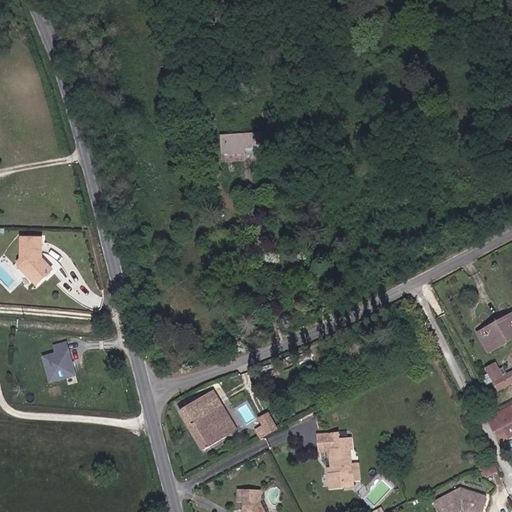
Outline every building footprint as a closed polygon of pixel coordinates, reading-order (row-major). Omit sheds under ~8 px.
[(193,36),(190,7),(175,8),(178,37),(193,36)] [(268,147),(267,133),(221,137),(222,153),(227,152),(227,153),(244,152),(243,148),(268,147)] [(42,263),(39,260),(41,257),(42,239),(22,238),(22,259),(19,262),(19,266),(36,284),(52,270),(46,263),(42,263)] [(488,353),(511,339),(511,314),(478,333),(488,353)] [(68,340),(53,344),(55,350),(42,354),(50,382),(77,375),(68,340)] [(501,389),(511,383),(511,371),(505,375),(498,362),(488,367),(501,389)] [(231,420),(213,390),(179,410),(203,451),(227,437),(221,426),(231,420)] [(499,416),(511,409),(511,401),(495,410),(498,415),(499,416)] [(511,435),(511,409),(499,416),(498,415),(489,419),(497,435),(506,430),(509,437),(511,435)] [(261,438),(280,427),(270,410),(258,417),(262,424),(255,428),(261,438)] [(351,465),(350,449),(352,449),(351,438),(339,440),(339,433),(318,435),(319,452),(329,451),(331,469),(332,474),(329,474),(330,489),(353,486),(353,481),(351,465)] [(496,470),(491,461),(482,465),(486,474),(496,470)] [(359,480),(358,464),(351,465),(353,481),(359,480)] [(482,511),(486,500),(485,497),(460,489),(435,502),(434,505),(437,511),(457,511),(462,510),(469,511),(482,511)] [(264,511),(260,502),(260,492),(239,491),(239,502),(244,502),(243,511),(264,511)]
